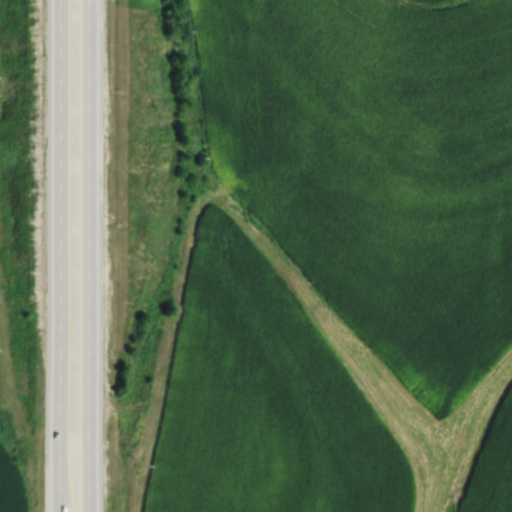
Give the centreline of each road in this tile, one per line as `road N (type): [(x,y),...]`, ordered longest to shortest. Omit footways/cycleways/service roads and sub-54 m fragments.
road 1 (trunk): [(84,511),(85,0)]
road 2 (trunk): [(57,0),(57,511)]
